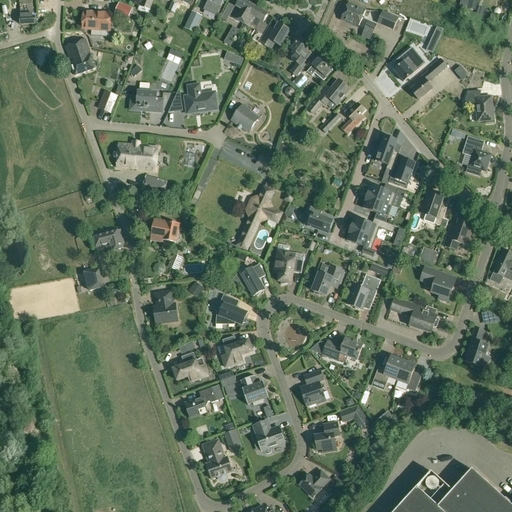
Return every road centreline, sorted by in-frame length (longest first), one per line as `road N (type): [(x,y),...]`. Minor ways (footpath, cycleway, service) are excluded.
road 1 (residential): [(207,506),(252,491),(302,457),(264,333),(272,304),(295,301),(446,352),(494,221)]
road 2 (residential): [(207,506),(142,330),(129,239),(87,126)]
road 3 (residential): [(494,221),(505,160),(501,71),(511,30)]
road 4 (residential): [(387,106),(307,26),(269,0)]
road 5 (residential): [(494,221),(387,106)]
road 6 (residential): [(387,106),(339,239)]
road 7 (residential): [(87,126),(220,141)]
road 8 (unclassified): [(87,126),(58,42),(60,0)]
